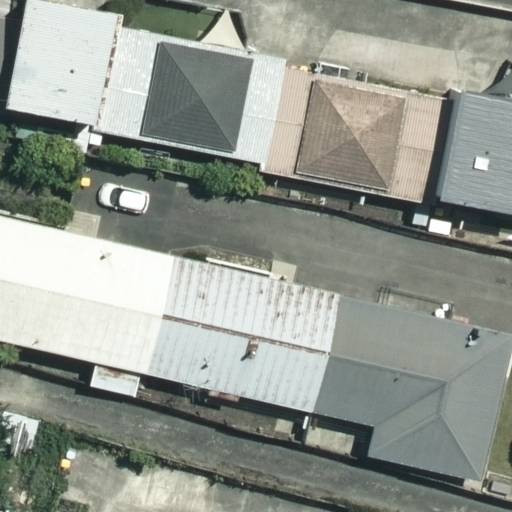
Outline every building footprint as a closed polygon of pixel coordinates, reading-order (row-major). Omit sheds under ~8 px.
[(129,131),(151,29),(95,16),(99,0),(0,0),(0,90),(87,111),(84,121),(129,131)] [(151,29),(129,131),(275,165),(296,63),(151,29)] [(296,63),(275,165),(408,197),(411,182),(433,187),(457,78),(461,60),(330,29),(321,69),(296,63)] [(511,91),(457,78),(433,187),(506,204),(511,177),(511,91)] [(511,177),(506,204),(503,219),(511,220),(511,177)] [(383,304),(0,215),(0,343),(87,363),(82,386),(131,398),(137,369),(358,420),(352,448),(475,477),(507,338),(447,324),(452,303),(382,287),(383,304)]
